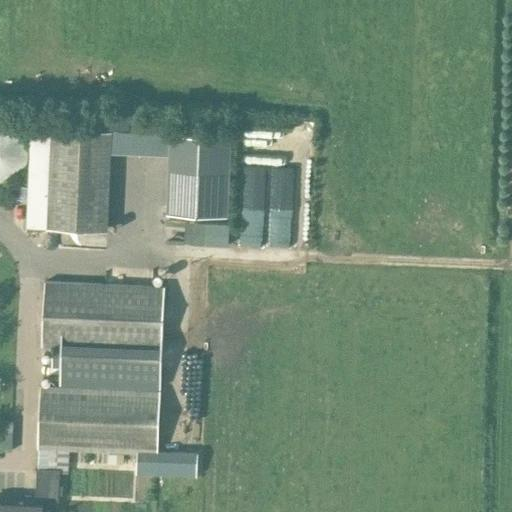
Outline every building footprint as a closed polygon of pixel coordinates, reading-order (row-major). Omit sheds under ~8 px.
[(40,213),(47,214),(51,128),(31,127),(27,228),(39,228),(40,213)] [(47,214),(47,228),(107,231),(110,150),(111,131),(51,128),(47,214)] [(111,131),(110,150),(170,153),(171,133),(111,131)] [(270,237),(292,238),(294,208),(271,207),(270,237)] [(231,242),(232,221),(194,219),(193,241),(231,242)] [(242,220),(241,237),(263,238),(264,221),(242,220)] [(53,346),(162,350),(165,286),(45,281),(42,345),(53,346)] [(162,350),(53,346),(52,365),(61,366),(60,383),(161,387),(162,350)] [(40,386),(37,448),(157,453),(160,391),(40,386)] [(58,506),(59,469),(36,468),(35,499),(0,497),(0,511),(41,511),(41,505),(58,506)]
